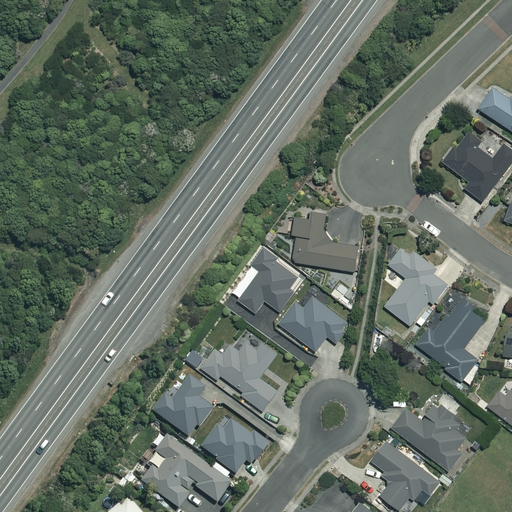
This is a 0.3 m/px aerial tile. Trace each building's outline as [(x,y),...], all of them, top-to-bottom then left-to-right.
[(511,98),(496,88),(481,111),(511,130),(511,98)] [(484,143),(472,134),(459,150),(456,148),(445,164),(471,183),(466,189),(485,203),(511,167),(511,150),(506,146),(495,161),(479,149),(484,143)] [(334,216),(316,213),(314,222),(298,220),(296,237),(300,238),(296,264),(357,273),(361,248),(330,243),(334,216)] [(302,277),(265,249),(253,265),(255,267),(233,296),(257,315),(267,302),(282,313),(295,295),(291,292),(302,277)] [(414,259),(403,251),(391,267),(409,280),(387,308),(413,327),(432,301),(437,305),(450,286),(435,275),(439,270),(418,254),(414,259)] [(350,323),(316,298),(307,310),(298,304),(282,325),(318,353),(329,338),(339,345),(345,337),(347,326),(350,323)] [(490,319),(464,299),(437,334),(431,330),(419,346),(460,378),(453,387),(463,395),(482,370),(477,366),(480,361),(466,350),(490,319)] [(260,352),(249,344),(242,354),(233,347),(227,356),(218,350),(204,369),(220,381),(223,377),(246,394),(244,397),(266,413),(281,393),(263,379),(281,355),(266,344),(260,352)] [(205,359),(194,352),(188,362),(200,369),(205,359)] [(207,389),(191,377),(174,401),(166,395),(153,412),(189,438),(199,425),(201,426),(214,409),(200,399),(207,389)] [(511,397),(511,399),(502,392),(490,407),(511,424),(511,397)] [(457,417),(440,403),(425,423),(409,410),(394,429),(451,472),(467,451),(462,448),(468,440),(450,426),(457,417)] [(253,438),(233,422),(225,432),(219,427),(203,449),(237,475),(247,462),(258,463),(271,446),(256,434),(253,438)] [(233,484),(171,438),(149,467),(153,470),(144,483),(180,510),(197,488),(218,504),(233,484)] [(441,484),(389,443),(374,463),(387,473),(384,477),(393,484),(383,497),(402,511),(414,496),(425,505),(441,484)] [(141,511),(130,498),(113,511),(141,511)]
